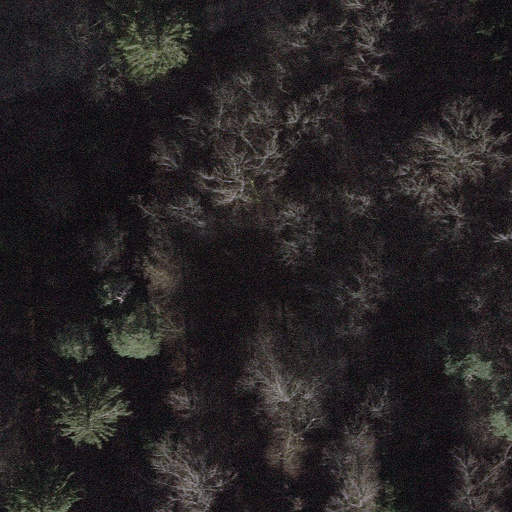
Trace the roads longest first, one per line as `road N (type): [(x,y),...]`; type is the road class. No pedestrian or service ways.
road 1 (track): [(268,0),(101,56),(0,76)]
road 2 (track): [(0,122),(101,56)]
